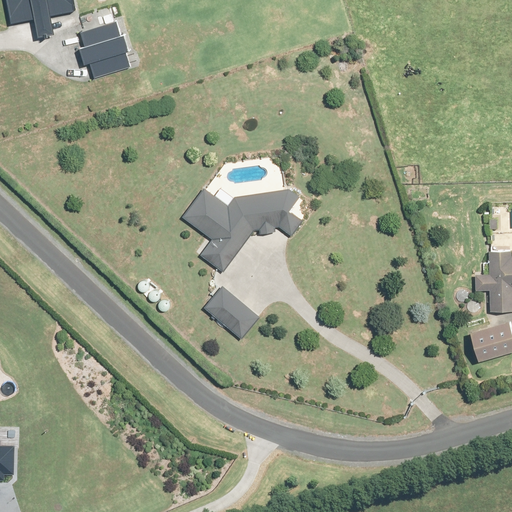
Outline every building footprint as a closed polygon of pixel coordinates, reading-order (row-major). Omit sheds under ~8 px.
[(5,0),(12,28),(36,23),(38,32),(76,24),(70,0),(5,0)] [(124,37),(119,23),(84,33),(87,46),(84,47),(89,64),(93,63),(97,78),(137,67),(128,36),(124,37)] [(238,198),(233,207),(208,189),(185,220),(212,240),(200,256),(225,275),(237,259),(256,233),(278,231),(291,239),(309,218),(304,201),(297,189),(238,198)] [(511,252),(492,252),(491,275),(478,275),(478,291),(492,291),(492,311),(511,311),(511,252)] [(261,317),(225,287),(207,308),(244,338),(261,317)] [(511,351),(511,322),(511,321),(473,332),(481,360),(511,351)] [(0,480),(3,481),(3,474),(14,474),(15,442),(0,441),(0,480)]
